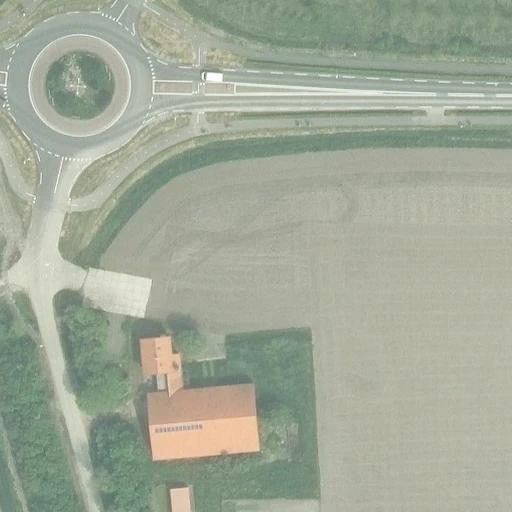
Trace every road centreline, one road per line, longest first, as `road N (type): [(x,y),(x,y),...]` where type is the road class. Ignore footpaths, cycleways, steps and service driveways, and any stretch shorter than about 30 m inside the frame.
road 1 (unclassified): [(97,511),(37,272),(63,145)]
road 2 (secondary): [(137,85),(511,95)]
road 3 (secondary): [(137,85),(125,48),(96,27),(50,29),(22,60)]
